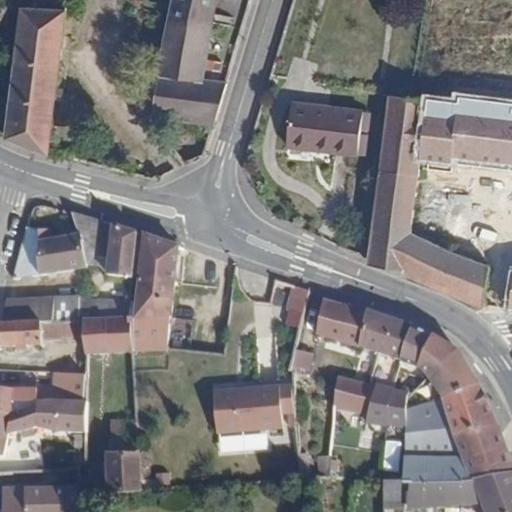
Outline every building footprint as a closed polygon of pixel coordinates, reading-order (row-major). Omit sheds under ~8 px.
[(173,0),(170,22),(212,30),(217,0),(173,0)] [(0,6),(0,25),(8,25),(9,7),(0,6)] [(30,9),(13,138),(53,153),(72,11),(30,9)] [(152,115),(215,124),(228,83),(202,80),(212,30),(170,22),(152,115)] [(381,174),(370,259),(370,265),(405,269),(405,271),(484,307),(489,267),(445,248),(412,233),(422,152),(456,157),(511,164),(511,59),(494,57),(493,68),(490,91),(453,86),(451,103),(428,100),(417,99),(391,96),(381,174)] [(293,103),(288,147),(358,155),(364,112),(293,103)] [(412,233),(445,248),(456,157),(422,152),(412,233)] [(133,279),(138,234),(73,214),(78,231),(79,236),(81,235),(88,268),(98,266),(109,276),(133,279)] [(79,236),(78,231),(61,235),(61,239),(52,241),(51,230),(39,231),(27,228),(14,280),(40,276),(88,268),(81,235),(79,236)] [(132,353),(168,350),(179,247),(144,236),(137,304),(136,320),(129,319),(129,324),(130,324),(132,353)] [(305,315),(310,292),(294,286),(288,311),(305,315)] [(85,322),(93,321),(91,302),(91,298),(82,299),(84,322),(85,322)] [(82,299),(55,300),(58,323),(84,322),(82,299)] [(55,300),(7,303),(5,325),(43,323),(58,323),(55,300)] [(386,356),(394,320),(348,304),(347,307),(324,301),(317,335),(360,347),(379,354),(386,356)] [(93,321),(129,319),(131,304),(91,302),(93,321)] [(136,320),(137,304),(131,304),(129,319),(136,320)] [(89,354),(132,353),(130,324),(129,324),(129,319),(93,321),(85,322),(86,332),(88,354),(89,354)] [(401,361),(413,327),(394,320),(386,356),(401,361)] [(63,334),(86,332),(85,322),(84,322),(58,323),(43,323),(44,339),(63,338),(63,334)] [(0,327),(0,346),(45,345),(44,339),(43,323),(5,325),(1,325),(0,327)] [(422,368),(435,339),(413,327),(401,361),(422,368)] [(475,482),(511,474),(511,462),(499,428),(479,384),(458,351),(435,339),(422,368),(444,399),(475,479),(475,482)] [(296,351),(293,368),(309,371),(313,354),(296,351)] [(89,389),(89,375),(54,373),(54,388),(89,389)] [(334,408),(369,414),(377,387),(338,378),(334,408)] [(15,390),(0,387),(0,414),(12,416),(29,407),(29,401),(14,399),(15,390)] [(283,415),(297,414),(296,387),(281,388),(283,415)] [(367,422),(388,426),(393,391),(377,387),(369,414),(367,422)] [(38,404),(50,403),(49,388),(38,389),(38,404)] [(283,415),(281,388),(215,393),(219,435),(284,430),(283,415)] [(388,426),(406,430),(408,408),(408,399),(409,398),(410,394),(393,391),(388,426)] [(444,399),(408,408),(406,430),(404,482),(404,485),(475,479),(444,399)] [(12,416),(0,414),(0,457),(4,458),(10,434),(37,428),(59,432),(87,433),(88,403),(62,403),(50,403),(38,404),(29,407),(12,416)] [(137,422),(137,421),(111,423),(113,453),(107,453),(108,481),(96,482),(97,493),(143,493),(137,422)] [(318,457),(321,477),(329,477),(330,456),(318,457)] [(511,511),(511,474),(475,482),(475,479),(404,485),(404,482),(387,482),(385,509),(410,510),(476,504),(484,504),(486,511),(511,511)] [(77,490),(62,490),(6,491),(6,511),(77,511),(77,493),(77,490)]
